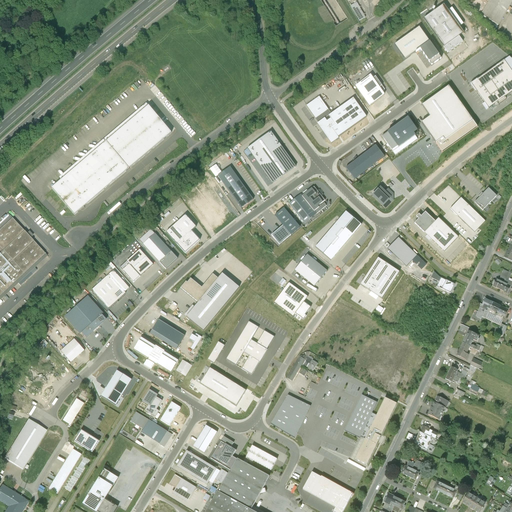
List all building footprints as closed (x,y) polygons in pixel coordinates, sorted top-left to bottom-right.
[(511,0),(489,0),(479,16),(497,27),(511,1),(511,0)] [(349,6),(359,22),(367,17),(357,1),(349,6)] [(444,5),(424,19),(444,47),(459,36),(463,33),(444,5)] [(441,59),(419,28),(394,45),(405,60),(416,52),(420,50),(432,66),(441,59)] [(459,36),(444,47),(447,53),(463,42),(459,36)] [(217,54),(211,59),(215,64),(221,60),(217,54)] [(477,79),(471,84),(477,92),(485,103),(482,104),(486,110),(498,102),(499,104),(507,99),(505,97),(511,91),(511,59),(509,57),(477,80),(477,79)] [(370,76),(355,86),(369,106),(384,95),(382,92),(372,79),(370,76)] [(375,77),(372,79),(382,92),(385,90),(375,77)] [(422,106),(430,117),(421,123),(442,152),(478,127),(448,87),(422,106)] [(318,123),(331,114),(319,97),(306,106),(318,123)] [(366,117),(353,98),(331,114),(318,123),(317,124),(331,144),(339,138),(338,137),(366,117)] [(150,104),(106,140),(129,166),(172,130),(150,104)] [(388,132),(382,136),(393,151),(398,147),(415,135),(414,133),(417,130),(408,117),(388,132)] [(271,132),(248,148),(273,183),(296,167),(271,132)] [(129,166),(106,140),(52,187),(74,212),(129,166)] [(384,156),(376,145),(346,168),(354,179),(384,156)] [(230,167),(218,176),(241,208),(253,199),(230,167)] [(314,186),(302,196),(314,211),(319,207),(321,205),(320,204),(325,200),(314,186)] [(380,188),(373,195),(386,207),(393,200),(393,194),(388,189),(385,192),(380,188)] [(497,196),(488,188),(475,203),(483,211),(497,196)] [(300,194),(289,204),(304,223),(326,205),(324,202),(321,205),(319,207),(314,211),(302,196),(300,194)] [(461,198),(450,209),(474,233),(485,221),(461,198)] [(284,208),(274,215),(283,225),(291,235),(300,227),(284,208)] [(346,212),(315,248),(331,261),(362,225),(346,212)] [(419,219),(414,223),(424,233),(435,222),(425,212),(421,216),(419,214),(416,217),(419,219)] [(0,222),(0,226),(11,217),(9,215),(0,222)] [(196,227),(185,215),(166,233),(185,254),(200,240),(192,231),(196,227)] [(0,294),(45,253),(11,217),(0,226),(0,294)] [(435,222),(424,233),(427,235),(425,237),(429,241),(431,239),(444,252),(458,237),(438,218),(435,222)] [(283,225),(271,235),(279,244),(291,235),(283,225)] [(155,234),(143,245),(166,269),(178,259),(155,234)] [(398,238),(388,249),(406,267),(412,261),(417,256),(398,238)] [(140,250),(120,268),(133,283),(153,265),(140,250)] [(0,298),(47,255),(45,253),(0,294),(0,298)] [(327,271),(307,255),(294,270),(315,287),(327,271)] [(427,265),(417,256),(412,261),(421,270),(427,265)] [(399,272),(378,258),(360,285),(382,299),(399,272)] [(508,272),(504,269),(500,277),(505,279),(508,272)] [(114,271),(91,291),(108,309),(115,303),(116,304),(118,302),(117,301),(126,293),(125,292),(129,288),(114,271)] [(431,278),(439,282),(441,278),(439,277),(434,272),(431,278)] [(199,303),(218,279),(213,274),(202,288),(191,279),(187,283),(186,282),(181,288),(199,303)] [(239,288),(222,274),(218,279),(199,303),(195,307),(192,305),(184,316),(203,331),(239,288)] [(455,285),(441,278),(439,282),(437,287),(451,294),(455,285)] [(491,286),(500,290),(504,282),(495,278),(491,286)] [(504,282),(500,290),(507,293),(509,288),(511,285),(510,285),(504,282)] [(289,283),(274,303),(293,317),(295,314),(303,320),(306,316),(305,315),(311,307),(304,302),(308,297),(289,283)] [(88,297),(77,307),(96,329),(107,320),(102,315),(104,314),(88,297)] [(482,317),(485,319),(493,302),(485,298),(481,306),(480,306),(475,317),(481,319),(482,317)] [(492,322),(500,306),(493,302),(485,319),(492,322)] [(500,306),(492,322),(500,326),(501,324),(508,309),(500,306)] [(96,329),(77,307),(65,318),(80,335),(82,333),(86,338),(96,329)] [(185,336),(159,320),(150,334),(176,350),(185,336)] [(259,328),(249,322),(226,360),(236,366),(244,353),(249,356),(242,369),(252,375),(259,362),(260,363),(268,350),(267,350),(275,337),(264,331),(257,344),(251,341),(259,328)] [(504,325),(501,324),(500,326),(499,328),(496,327),(494,331),(499,334),(504,325)] [(467,330),(461,343),(474,349),(475,346),(472,345),(470,345),(472,339),(476,341),(478,335),(467,330)] [(193,351),(201,337),(193,333),(189,339),(186,344),(189,346),(188,348),(193,351)] [(85,351),(75,339),(61,351),(71,363),(85,351)] [(225,346),(218,342),(208,360),(214,364),(225,346)] [(461,343),(455,355),(465,360),(468,354),(466,353),(467,351),(475,355),(478,351),(474,349),(461,343)] [(166,352),(155,346),(147,359),(158,366),(166,352)] [(313,371),(317,364),(312,361),(313,359),(309,357),(307,356),(305,360),(302,365),(313,371)] [(300,357),(286,379),(292,382),(302,365),(305,360),(300,357)] [(482,362),(473,358),(470,365),(478,369),(482,362)] [(155,364),(147,359),(143,366),(150,371),(155,364)] [(194,366),(182,360),(176,371),(187,377),(194,366)] [(457,370),(451,367),(448,373),(458,378),(462,380),(464,380),(466,376),(461,374),(457,372),(457,370)] [(210,368),(200,384),(236,407),(246,391),(210,368)] [(305,376),(308,371),(303,368),(300,372),(305,376)] [(132,380),(117,371),(101,397),(116,406),(132,380)] [(458,378),(448,373),(445,379),(452,382),(453,380),(456,382),(458,378)] [(469,392),(476,396),(480,388),(473,384),(469,392)] [(455,394),(460,396),(462,397),(464,393),(456,389),(454,393),(455,394)] [(158,395),(149,390),(142,402),(149,406),(151,407),(157,398),(158,395)] [(310,406),(288,395),(271,424),(295,439),(310,406)] [(377,403),(362,395),(344,431),(360,438),(361,437),(365,439),(355,460),(367,465),(397,404),(385,398),(377,415),(372,413),(377,403)] [(436,396),(433,402),(445,408),(449,402),(436,396)] [(162,401),(157,398),(151,407),(149,406),(145,411),(155,417),(159,411),(157,410),(162,401)] [(85,404),(77,399),(71,408),(63,421),(71,426),(75,419),(79,422),(81,419),(77,416),(85,404)] [(181,408),(172,402),(161,421),(170,426),(177,413),(178,411),(179,412),(181,408)] [(433,402),(427,414),(439,420),(445,408),(433,402)] [(144,429),(149,421),(136,413),(131,421),(144,429)] [(47,431),(28,419),(4,458),(23,470),(47,431)] [(167,432),(149,421),(144,429),(141,433),(159,444),(160,444),(167,432)] [(217,432),(206,426),(193,447),(204,453),(217,432)] [(422,426),(419,432),(426,435),(435,439),(438,433),(422,426)] [(99,441),(82,430),(74,442),(92,453),(99,441)] [(172,435),(167,432),(160,444),(159,444),(164,447),(172,435)] [(419,432),(414,442),(421,446),(426,435),(419,432)] [(224,437),(211,458),(231,470),(237,459),(233,456),(236,451),(231,448),(234,443),(224,437)] [(252,446),(245,460),(252,464),(253,461),(271,471),(277,459),(252,446)] [(435,451),(427,447),(424,452),(433,456),(435,451)] [(82,455),(73,450),(70,455),(66,461),(63,466),(60,472),(56,477),(53,483),(49,489),(57,494),(62,487),(70,474),(82,455)] [(217,469),(187,451),(177,467),(207,485),(217,469)] [(254,511),(251,510),(253,507),(269,477),(237,459),(231,470),(205,511),(254,511)] [(416,460),(414,464),(412,469),(417,472),(422,463),(416,460)] [(408,461),(405,466),(412,469),(414,464),(408,461)] [(405,466),(404,465),(400,473),(408,477),(412,469),(405,466)] [(417,472),(412,469),(408,477),(414,480),(416,476),(418,477),(419,475),(418,474),(418,472),(417,472)] [(111,473),(104,470),(83,504),(95,511),(114,511),(118,507),(106,499),(118,478),(111,473)] [(321,477),(312,472),(303,489),(336,507),(333,511),(342,511),(351,496),(352,497),(354,494),(321,476),(321,477)] [(196,488),(175,475),(169,484),(176,488),(173,494),(187,502),(196,488)] [(432,489),(445,495),(449,488),(436,481),(432,489)] [(0,488),(0,501),(8,507),(4,511),(23,511),(26,507),(29,502),(14,492),(12,491),(2,485),(0,488)] [(449,488),(445,495),(452,499),(453,498),(455,499),(457,495),(458,496),(460,493),(462,489),(455,486),(453,490),(449,488)] [(460,503),(469,509),(476,498),(467,492),(460,503)] [(392,511),(393,510),(398,498),(395,497),(395,496),(389,493),(385,503),(386,503),(382,510),(385,511),(392,511)] [(403,510),(406,502),(398,498),(393,510),(396,511),(398,511),(400,509),(403,510)] [(479,511),(485,503),(476,498),(469,509),(474,511),(479,511)] [(506,508),(511,511),(511,503),(509,502),(508,505),(504,503),(502,506),(506,508)]
